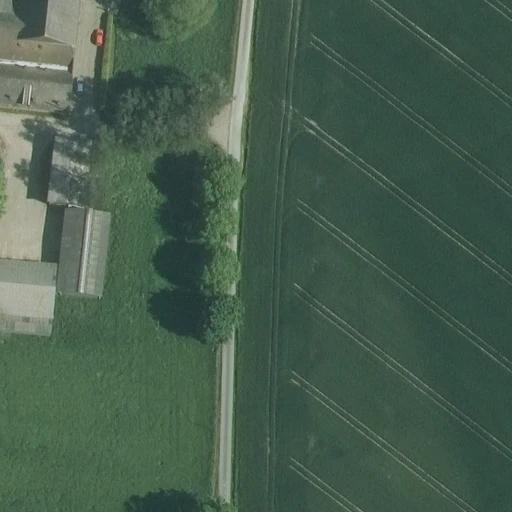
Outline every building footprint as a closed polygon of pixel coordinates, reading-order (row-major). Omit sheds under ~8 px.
[(15,0),(0,0),(0,18),(14,20),(15,6),(15,0)] [(79,0),(15,0),(15,6),(78,13),(79,0)] [(78,13),(15,6),(14,20),(0,18),(0,106),(70,114),(78,13)] [(90,149),(57,145),(50,206),(70,208),(83,210),(90,149)] [(109,221),(69,216),(60,296),(100,301),(109,221)] [(56,273),(0,268),(0,333),(50,338),(56,273)]
